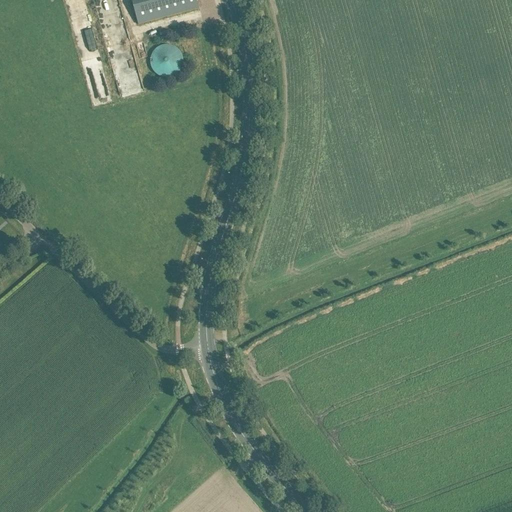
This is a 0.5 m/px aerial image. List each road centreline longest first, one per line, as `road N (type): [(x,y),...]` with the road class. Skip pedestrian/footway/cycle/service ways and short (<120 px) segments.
road 1 (secondary): [(208,345),(206,301),(236,197),(250,101),(249,41),(237,0)]
road 2 (unclassified): [(0,200),(149,340),(163,348),(208,345)]
road 3 (secondary): [(309,511),(235,425),(208,345)]
road 4 (track): [(135,511),(178,455),(185,417),(199,404)]
